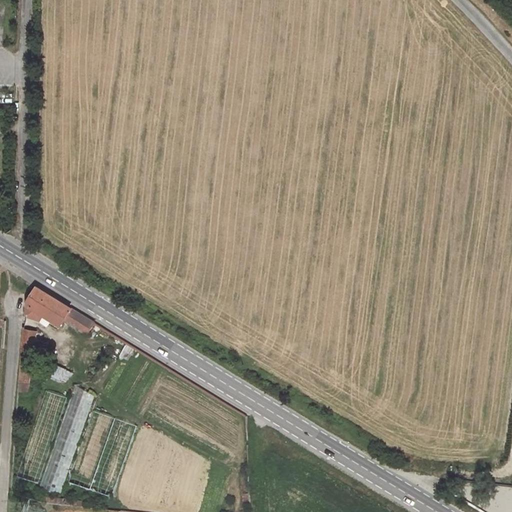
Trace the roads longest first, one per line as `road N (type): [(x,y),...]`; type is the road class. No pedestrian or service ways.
road 1 (primary): [(0,246),(433,511)]
road 2 (residential): [(22,238),(25,0)]
road 3 (residential): [(0,511),(17,288)]
